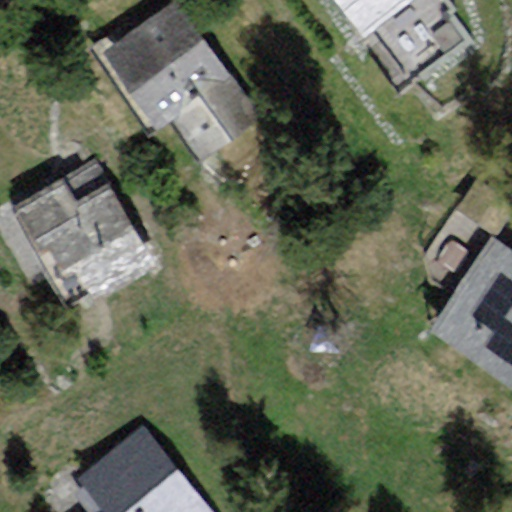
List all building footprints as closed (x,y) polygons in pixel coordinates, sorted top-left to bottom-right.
[(365,0),(378,17),(400,0),(365,0)] [(258,125),(173,2),(91,51),(144,139),(164,126),(194,169),(258,125)] [(90,162),(3,204),(60,313),(146,266),(90,162)] [(511,257),(488,244),(425,334),(511,399),(511,257)] [(202,511),(136,430),(65,478),(80,501),(62,511),(202,511)]
